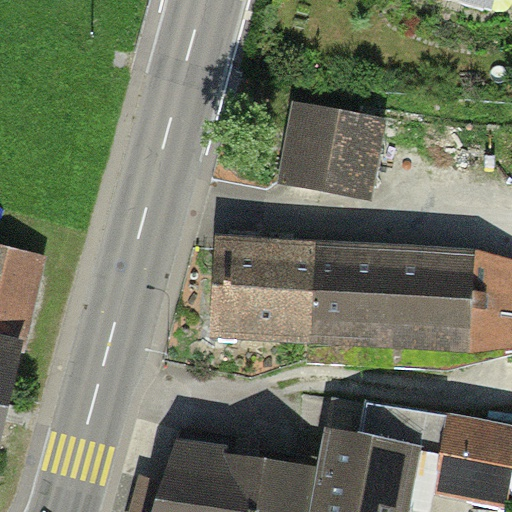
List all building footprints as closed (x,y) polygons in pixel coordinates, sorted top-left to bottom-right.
[(468,0),(420,0),(465,13),(468,0)] [(382,124),(282,108),(270,186),(369,202),(382,124)] [(466,253),(206,238),(200,334),(461,349),(464,266),(466,253)] [(0,344),(32,352),(53,261),(0,249),(0,344)] [(511,268),(464,266),(461,349),(511,351),(511,268)] [(0,491),(32,352),(0,344),(0,491)] [(511,469),(511,432),(454,421),(440,489),(505,502),(511,469)] [(299,475),(163,448),(150,511),(402,511),(415,453),(308,431),(299,475)]
